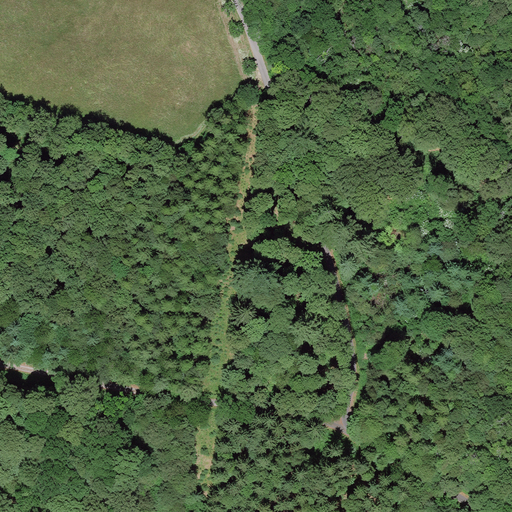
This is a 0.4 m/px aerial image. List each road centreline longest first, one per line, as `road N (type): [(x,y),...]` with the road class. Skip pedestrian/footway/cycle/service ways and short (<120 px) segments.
road 1 (unclassified): [(235,0),(336,285),(354,372),(345,429),(481,511)]
road 2 (track): [(345,429),(0,363)]
